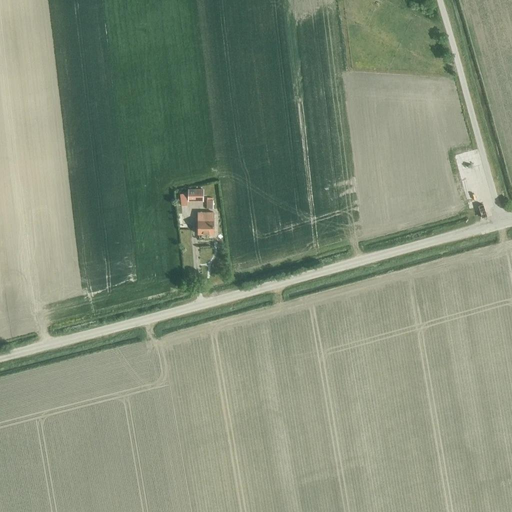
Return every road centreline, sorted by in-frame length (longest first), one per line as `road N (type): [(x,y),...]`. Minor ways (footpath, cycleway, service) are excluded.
road 1 (unclassified): [(0,355),(501,222)]
road 2 (unclassified): [(501,222),(446,19)]
